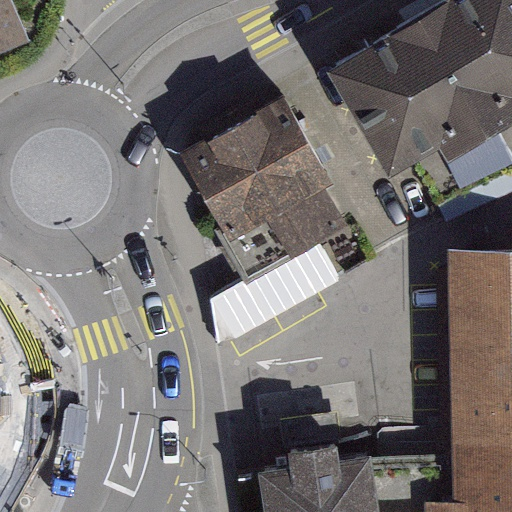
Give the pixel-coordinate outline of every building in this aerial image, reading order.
[(0,0),(0,55),(38,40),(21,0),(0,0)] [(511,0),(438,0),(331,65),(387,156),(511,80),(511,0)] [(217,128),(181,147),(246,267),(340,217),(275,97),(217,128)] [(511,511),(511,246),(452,247),(455,361),(457,498),(427,498),(426,511),(511,511)] [(286,459),(287,464),(340,456),(337,439),(284,447),(286,459)] [(262,511),(368,511),(360,453),(340,456),(287,464),(256,469),(262,511)]
